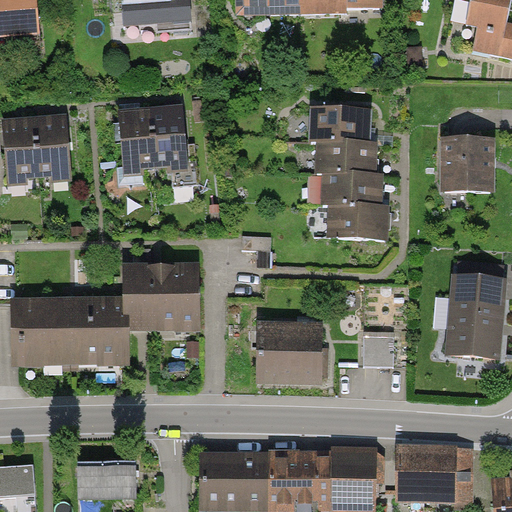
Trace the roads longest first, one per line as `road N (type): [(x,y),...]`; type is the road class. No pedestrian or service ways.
road 1 (residential): [(168,422),(511,435)]
road 2 (residential): [(0,427),(168,422)]
